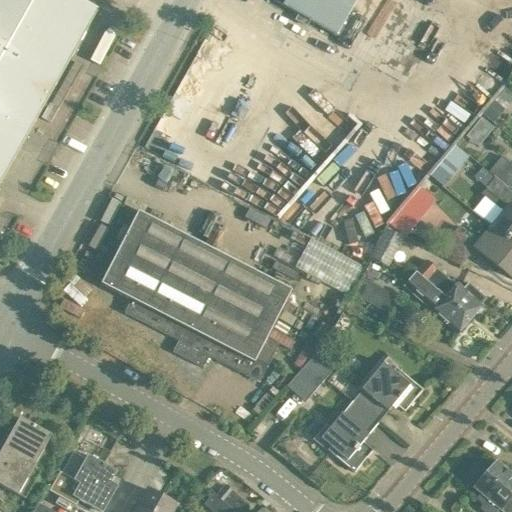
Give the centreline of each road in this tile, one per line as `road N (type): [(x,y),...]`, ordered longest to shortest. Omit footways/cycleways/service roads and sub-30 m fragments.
road 1 (residential): [(6,325),(189,0)]
road 2 (unknown): [(224,0),(356,98),(394,112),(431,106),(467,68),(472,44),(453,0)]
road 3 (residential): [(313,511),(262,469),(6,325)]
road 4 (tertiary): [(381,511),(511,360)]
